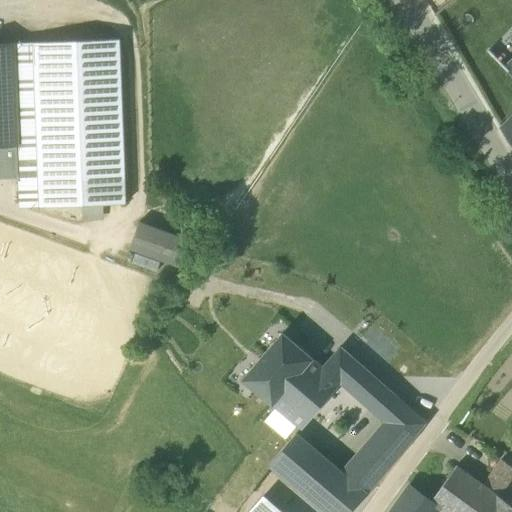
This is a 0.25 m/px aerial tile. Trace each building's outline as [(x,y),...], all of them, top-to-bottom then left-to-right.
[(118,39),(33,43),(40,208),(125,204),(124,178),(118,39)] [(20,209),(40,208),(33,43),(13,44),(17,146),(18,175),(20,209)] [(13,44),(0,44),(0,146),(17,146),(13,44)] [(511,117),(500,130),(511,148),(511,117)] [(0,175),(18,175),(17,146),(0,146),(0,175)] [(129,249),(180,268),(190,241),(139,223),(129,249)] [(300,376),(327,399),(341,383),(322,368),(282,333),(243,380),(264,398),(283,376),(294,384),(300,376)] [(341,383),(371,410),(389,391),(340,348),(322,368),(341,383)] [(264,398),(271,404),(301,429),(320,407),(327,399),(300,376),(294,384),(283,376),(264,398)] [(404,404),(389,391),(371,410),(384,422),(404,404)] [(259,419),(288,443),(297,434),(301,429),(271,404),(259,419)] [(424,423),(404,404),(384,422),(365,444),(341,471),(367,493),(408,446),(424,423)] [(365,444),(320,407),(301,429),(297,434),(341,471),(365,444)] [(341,471),(297,434),(288,443),(269,465),(323,511),(350,511),(367,493),(341,471)] [(440,511),(441,511),(483,511),(484,511),(511,511),(511,506),(499,497),(511,478),(511,468),(501,461),(483,486),(456,466),(443,484),(454,492),(440,511)] [(443,484),(430,502),(439,509),(439,510),(440,511),(454,492),(443,484)] [(436,511),(439,510),(439,509),(430,502),(408,487),(390,511),(436,511)] [(276,511),(262,500),(251,511),(276,511)]
